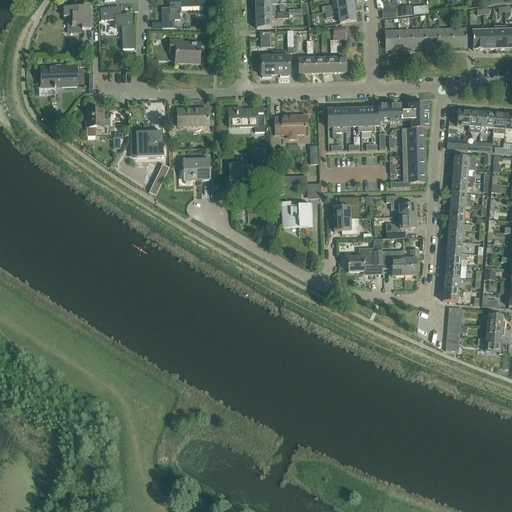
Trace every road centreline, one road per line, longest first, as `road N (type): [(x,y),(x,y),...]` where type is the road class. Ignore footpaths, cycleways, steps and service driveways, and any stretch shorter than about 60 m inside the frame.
road 1 (residential): [(426,297),(361,295),(317,283),(226,231),(208,212)]
road 2 (residential): [(426,297),(441,86)]
road 3 (residential): [(241,92),(371,89)]
